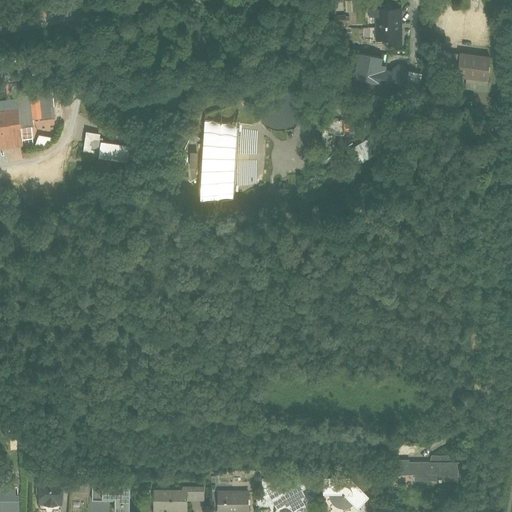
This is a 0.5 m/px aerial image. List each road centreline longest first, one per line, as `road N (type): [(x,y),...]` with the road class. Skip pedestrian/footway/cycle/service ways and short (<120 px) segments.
road 1 (unclassified): [(470,381),(489,167),(470,107),(421,56),(417,0)]
road 2 (residential): [(0,33),(90,12),(228,0)]
